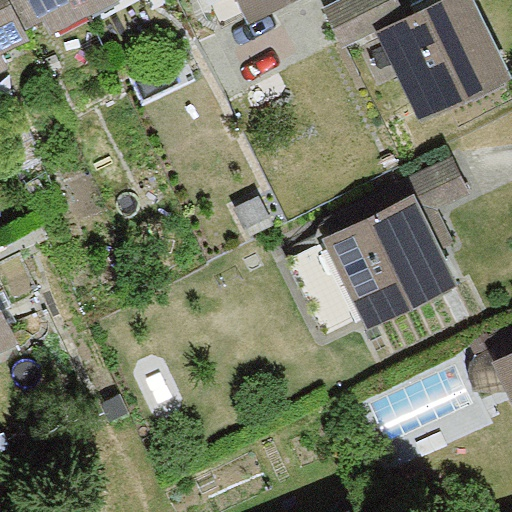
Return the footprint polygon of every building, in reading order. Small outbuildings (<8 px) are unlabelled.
[(0,0),(0,41),(23,30),(18,21),(59,0),(0,0)] [(271,0),(210,0),(220,18),(248,4),(251,10),(271,0)] [(401,12),(394,0),(344,0),(326,9),(343,41),(401,12)] [(504,71),(469,0),(442,0),(383,29),(423,111),(504,71)] [(321,242),(288,258),(323,330),(368,308),(372,315),(447,277),(416,214),(467,189),(452,158),(313,227),(321,242)] [(258,197),(235,207),(247,233),(270,222),(258,197)] [(0,307),(0,339),(13,333),(0,307)] [(511,335),(493,345),(511,384),(511,335)]
